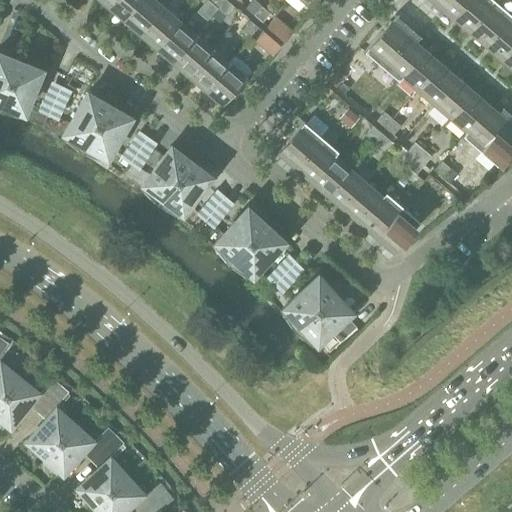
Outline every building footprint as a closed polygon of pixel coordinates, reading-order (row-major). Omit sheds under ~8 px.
[(110,0),(107,4),(123,18),(138,0),(110,0)] [(162,7),(153,0),(138,0),(123,18),(139,33),(162,7)] [(233,6),(226,0),(224,0),(218,8),(226,15),(233,6)] [(431,0),(450,15),(451,16),(465,0),(431,0)] [(492,0),(465,0),(451,16),(468,31),(493,1),(492,0)] [(493,1),(468,31),(484,45),(510,15),(493,1)] [(261,6),(254,15),(262,22),(270,13),(261,6)] [(179,21),(162,7),(139,33),(157,47),(179,21)] [(395,14),(389,21),(414,42),(420,35),(395,14)] [(511,45),(511,16),(510,15),(484,45),(500,59),(511,45)] [(267,27),(284,42),(292,32),(275,17),(267,27)] [(258,27),(250,20),(242,29),(251,36),(258,27)] [(194,35),(179,21),(157,47),(172,61),(194,35)] [(364,50),(381,65),(398,80),(401,76),(400,76),(423,49),(414,42),(389,21),(364,50)] [(281,46),(263,31),(255,41),(272,56),(281,46)] [(211,49),(194,35),(172,61),(189,75),(211,49)] [(511,45),(500,59),(511,68),(511,45)] [(227,63),(211,49),(189,75),(205,89),(227,63)] [(400,76),(401,76),(417,90),(439,64),(423,49),(400,76)] [(0,101),(1,101),(18,60),(0,53),(0,101)] [(234,55),(227,63),(205,89),(222,104),(251,70),(234,55)] [(40,69),(18,60),(1,101),(23,111),(40,69)] [(455,78),(439,64),(417,90),(433,104),(455,78)] [(329,81),(335,86),(343,77),(337,71),(329,81)] [(449,118),(472,92),(455,78),(433,104),(449,118)] [(332,90),(325,84),(317,94),(324,99),(332,90)] [(87,92),(84,97),(64,131),(85,143),(107,104),(87,92)] [(488,106),(472,92),(449,118),(465,131),(466,132),(488,106)] [(53,104),(42,100),(39,108),(49,112),(53,104)] [(53,104),(49,112),(58,117),(62,109),(53,104)] [(128,116),(107,104),(85,143),(105,155),(128,116)] [(466,132),(465,131),(462,135),(479,150),(496,164),(511,146),(511,126),(505,120),(495,112),(488,106),(466,132)] [(349,110),(342,119),(350,126),(357,117),(349,110)] [(376,120),(384,127),(392,118),(384,111),(376,120)] [(392,118),(384,127),(393,134),(400,126),(392,118)] [(277,152),(293,167),(310,181),(333,154),(334,155),(337,151),(320,136),(303,121),(277,152)] [(365,134),(373,141),(380,132),(372,125),(365,134)] [(389,140),(380,132),(373,141),(381,148),(389,140)] [(423,149),(414,142),(407,151),(415,158),(423,149)] [(125,146),(119,155),(129,162),(135,154),(125,146)] [(142,182),(161,197),(162,196),(190,161),(170,146),(142,182)] [(415,158),(423,165),(431,156),(423,149),(415,158)] [(415,158),(407,151),(399,160),(407,167),(415,158)] [(135,154),(129,162),(137,168),(144,160),(135,154)] [(349,168),(334,155),(333,154),(310,181),(326,195),(349,168)] [(416,174),(423,165),(415,158),(407,167),(416,174)] [(208,175),(190,161),(162,196),(181,211),(208,175)] [(457,174),(450,168),(441,161),(434,169),(450,183),(457,174)] [(326,195),(343,209),(366,182),(349,168),(326,195)] [(400,189),(407,182),(401,177),(394,184),(400,189)] [(382,196),(382,195),(366,182),(343,209),(359,223),(382,196)] [(359,223),(376,237),(393,252),(405,238),(405,239),(415,227),(414,226),(419,221),(402,206),(385,192),(382,195),(382,196),(359,223)] [(202,205),(197,211),(205,218),(210,212),(202,205)] [(210,212),(205,218),(213,225),(224,213),(216,206),(211,211),(210,212)] [(234,257),(264,224),(247,207),(216,241),(234,257)] [(282,240),(264,224),(234,257),(251,273),(282,240)] [(274,283),(281,276),(274,268),(267,275),(274,283)] [(284,305),(299,323),(333,293),(317,275),(284,305)] [(274,283),(282,291),(289,284),(281,276),(274,283)] [(349,310),(333,293),(299,323),(315,341),(329,328),(340,340),(356,326),(345,314),(349,310)] [(0,400),(18,379),(0,364),(0,400)] [(35,392),(18,379),(0,400),(0,416),(9,424),(35,392)] [(51,394),(59,386),(51,379),(44,388),(51,394)] [(66,392),(59,386),(51,394),(58,400),(65,393),(66,392)] [(28,440),(46,456),(73,426),(62,416),(66,412),(59,406),(68,396),(65,393),(58,400),(51,394),(37,412),(46,420),(28,440)] [(89,440),(73,426),(46,456),(62,471),(80,450),(90,460),(100,450),(106,444),(98,437),(92,443),(89,440)] [(106,444),(113,436),(106,429),(98,437),(106,444)] [(120,443),(113,436),(106,444),(100,450),(109,460),(124,446),(120,443)] [(79,487),(94,504),(125,477),(109,460),(79,487)] [(118,511),(139,493),(125,477),(94,504),(101,511),(118,511)] [(156,498),(164,491),(158,483),(149,491),(156,498)] [(170,498),(164,491),(156,498),(162,505),(170,498)]
